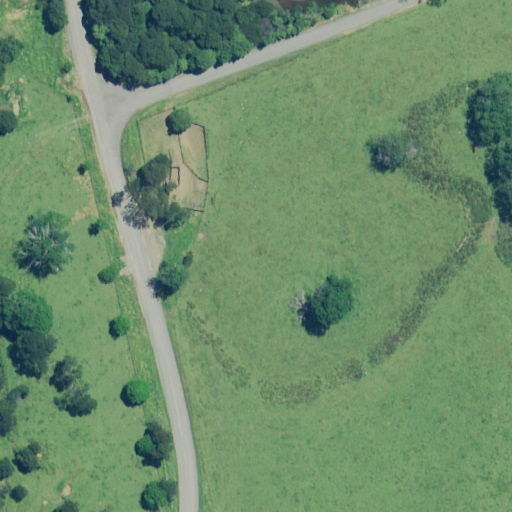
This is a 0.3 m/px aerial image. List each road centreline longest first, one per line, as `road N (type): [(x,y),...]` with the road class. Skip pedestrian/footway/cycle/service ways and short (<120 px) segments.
road 1 (unclassified): [(96,112),(189,511)]
road 2 (residential): [(399,0),(96,112)]
